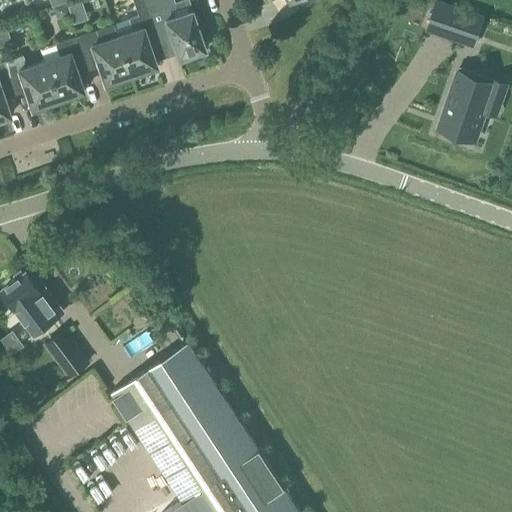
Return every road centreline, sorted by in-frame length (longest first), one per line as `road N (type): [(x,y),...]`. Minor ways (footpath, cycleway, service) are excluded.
road 1 (unclassified): [(264,150),(177,158),(0,215)]
road 2 (residential): [(0,149),(249,71)]
road 3 (unclassified): [(511,221),(346,163),(264,150)]
road 4 (unknown): [(0,371),(90,511)]
